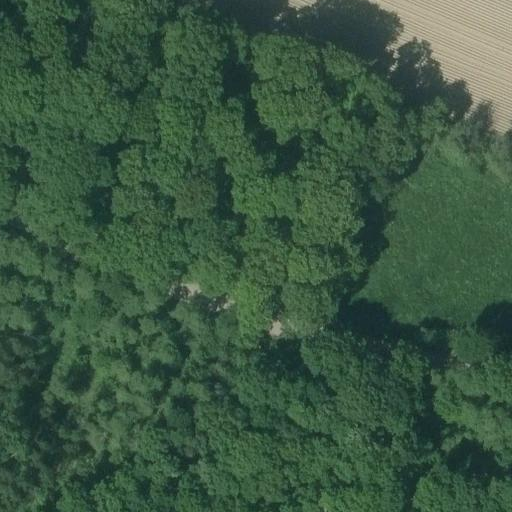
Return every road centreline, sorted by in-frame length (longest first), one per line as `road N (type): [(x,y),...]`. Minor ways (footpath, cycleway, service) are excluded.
road 1 (unclassified): [(511,376),(235,312),(0,209)]
road 2 (unknown): [(129,0),(511,151)]
road 3 (track): [(95,0),(2,211)]
